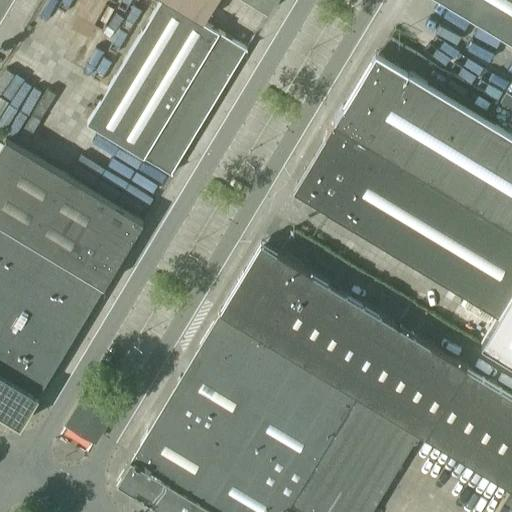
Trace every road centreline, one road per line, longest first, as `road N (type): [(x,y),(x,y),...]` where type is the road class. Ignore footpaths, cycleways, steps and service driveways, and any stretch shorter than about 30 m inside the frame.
road 1 (unclassified): [(72,501),(375,0)]
road 2 (unclassified): [(306,0),(22,470)]
road 3 (unknown): [(251,205),(511,364)]
road 4 (unknown): [(373,3),(511,82)]
road 5 (unknown): [(0,11),(43,56),(65,110)]
